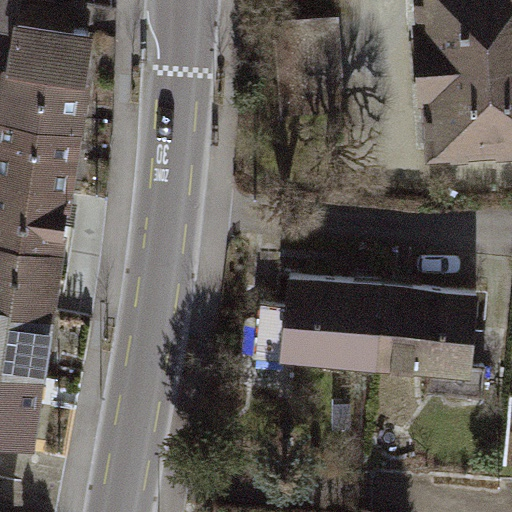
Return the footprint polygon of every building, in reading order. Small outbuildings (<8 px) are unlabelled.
[(511,0),(433,0),(443,152),(511,147),(511,0)] [(340,15),(279,18),(284,124),(346,121),(340,15)] [(102,35),(12,22),(0,105),(0,368),(53,377),(102,35)] [(488,283),(295,273),(291,362),(484,371),(488,283)] [(0,439),(42,446),(53,377),(0,368),(0,439)]
